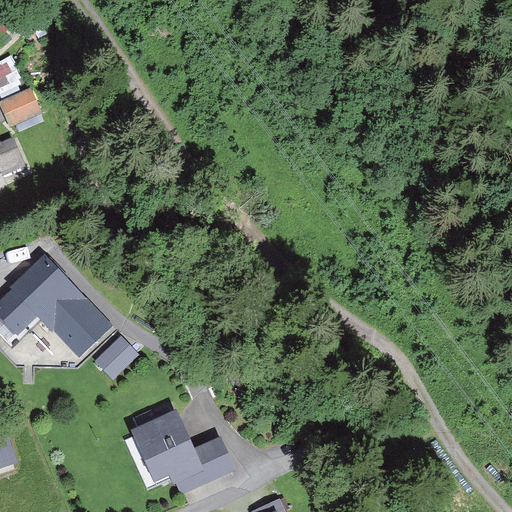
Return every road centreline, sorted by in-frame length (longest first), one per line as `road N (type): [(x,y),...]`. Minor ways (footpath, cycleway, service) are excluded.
road 1 (track): [(506,511),(464,460),(414,370),(297,276),(210,186),(76,0)]
road 2 (residential): [(175,511),(262,471),(183,364),(106,308),(56,254),(32,250),(0,261)]
